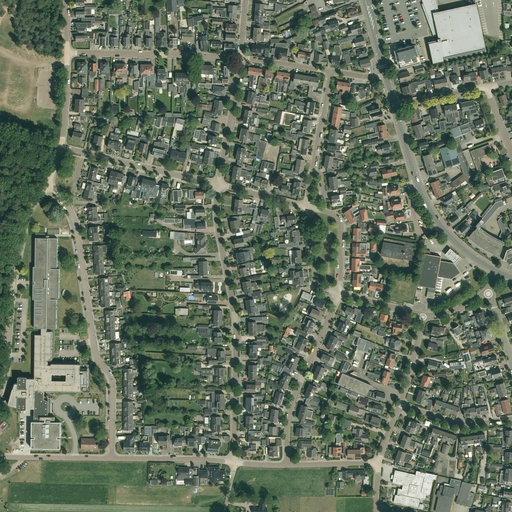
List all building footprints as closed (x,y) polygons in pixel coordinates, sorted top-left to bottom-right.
[(176,0),(166,0),(167,11),(177,10),(176,0)] [(433,64),(486,52),(475,4),(439,12),(436,0),(421,0),(429,21),(434,20),(436,27),(437,35),(438,39),(437,39),(438,41),(436,42),(435,40),(428,42),(428,43),(433,64)] [(352,8),(351,5),(346,6),(349,17),(357,15),(355,7),(352,8)] [(76,18),(84,18),(84,15),(91,15),(91,9),(84,9),(84,11),(76,11),(76,18)] [(309,14),(311,19),(319,16),(317,10),(311,13),(309,14)] [(196,21),(202,20),(201,15),(192,17),(192,18),(193,24),(197,24),(196,21)] [(267,16),(266,16),(254,15),(254,22),(259,22),(259,25),(261,25),(269,25),(269,23),(262,22),(263,19),(266,19),(267,16)] [(334,29),(334,28),(339,26),(337,20),(328,22),(329,25),(324,27),(325,30),(330,29),(330,30),(334,29)] [(152,46),(152,38),(152,33),(149,33),(149,31),(149,22),(144,22),(144,31),(146,31),(145,46),(152,46)] [(87,31),(91,31),(91,23),(76,23),(76,27),(78,27),(78,31),(79,31),(79,33),(87,33),(87,31)] [(341,33),(347,30),(345,24),(338,27),(333,30),(334,33),(340,31),(341,33)] [(348,36),(354,35),(354,34),(362,32),(360,24),(350,26),(351,31),(347,32),(348,36)] [(180,29),(180,31),(180,38),(182,38),(182,41),(186,41),(192,41),(192,33),(189,33),(182,32),(182,29),(180,29)] [(76,42),(85,42),(85,39),(93,39),(93,33),(84,33),(84,35),(76,35),(76,42)] [(166,47),(166,33),(162,33),(162,34),(158,33),(158,47),(166,47)] [(199,39),(201,51),(207,50),(205,36),(202,37),(203,38),(199,39)] [(363,37),(354,39),(356,46),(365,44),(363,37)] [(280,54),(280,49),(281,43),(275,43),(275,48),(272,48),(272,54),(275,54),(274,57),(280,58),(279,58),(280,55),(280,54)] [(289,46),(287,43),(281,43),(280,49),(280,54),(280,55),(279,58),(280,58),(281,58),(281,57),(286,58),(287,49),(285,49),(286,45),(289,46)] [(269,50),(269,45),(266,45),(266,46),(259,45),(259,46),(252,45),(252,52),(261,53),(261,49),(264,49),(264,50),(269,50)] [(304,59),(306,47),(305,46),(302,45),(301,52),(298,52),(297,58),(304,59)] [(331,64),(335,65),(335,64),(339,65),(340,55),(342,55),(341,53),(339,46),(334,46),(334,52),(336,52),(335,56),(336,56),(336,57),(332,56),(331,63),(331,64)] [(412,51),(410,47),(395,51),(399,68),(419,63),(415,50),(412,51)] [(359,59),(368,56),(366,48),(357,51),(359,59)] [(326,64),(327,61),(323,60),(323,55),(315,54),(314,63),(326,64)] [(352,63),(348,54),(343,56),(347,65),(352,63)] [(507,71),(507,66),(506,64),(506,63),(503,64),(503,66),(500,67),(500,64),(499,57),(495,58),(495,59),(498,75),(505,74),(504,71),(507,71)] [(355,62),(355,63),(356,65),(357,66),(360,65),(361,69),(363,68),(364,69),(372,67),(370,60),(369,60),(369,58),(355,62)] [(105,63),(104,62),(103,62),(102,63),(101,63),(101,71),(101,75),(106,75),(106,79),(109,79),(109,68),(108,68),(108,63),(105,63)] [(120,82),(120,65),(117,64),(115,64),(114,64),(114,69),(113,69),(113,72),(111,72),(111,78),(114,78),(114,77),(117,77),(117,82),(120,82)] [(139,78),(139,87),(143,87),(143,78),(144,77),(147,77),(147,64),(145,64),(144,65),(141,65),(141,75),(141,78),(139,78)] [(155,79),(153,79),(153,66),(150,66),(150,65),(150,64),(147,64),(147,77),(149,77),(149,81),(151,81),(151,87),(155,87),(155,79)] [(415,72),(424,70),(422,64),(414,66),(415,72)] [(457,76),(460,75),(458,64),(453,65),(454,72),(448,73),(449,76),(451,76),(453,84),(458,83),(457,76)] [(481,79),(488,77),(486,70),(485,65),(481,65),(482,70),(479,71),(481,79)] [(467,68),(470,81),(476,79),(475,72),(472,73),(471,67),(467,68)] [(255,68),(253,80),(254,81),(256,81),(256,78),(257,75),(260,75),(261,69),(255,68)] [(167,80),(167,73),(165,73),(165,70),(158,70),(158,76),(158,79),(157,79),(157,84),(155,84),(155,88),(162,88),(162,84),(160,84),(160,79),(167,80)] [(262,78),(261,89),(266,89),(267,79),(266,79),(267,78),(268,78),(268,79),(273,80),(273,75),(272,75),(272,71),(266,70),(264,78),(262,78)] [(400,82),(410,79),(408,71),(398,74),(400,82)] [(301,84),(303,76),(294,74),(294,78),(293,82),(301,84)] [(309,85),(311,77),(303,76),(301,84),(309,85)] [(308,94),(316,95),(316,92),(312,91),(313,86),(317,87),(319,79),(311,77),(309,85),(308,94)] [(408,85),(409,86),(402,87),(402,89),(402,90),(401,90),(402,93),(403,93),(403,94),(410,92),(410,93),(415,91),(414,88),(418,87),(417,85),(425,83),(424,80),(416,82),(411,83),(411,84),(408,85)] [(216,84),(212,84),(205,84),(205,87),(212,89),(212,93),(212,94),(216,94),(216,95),(221,96),(221,95),(225,96),(225,94),(226,94),(227,89),(226,89),(226,88),(224,87),(224,84),(222,84),(216,84)] [(370,94),(370,86),(358,85),(357,93),(358,93),(358,95),(361,99),(364,97),(365,97),(369,97),(369,94),(370,94)] [(247,97),(261,100),(264,100),(264,97),(262,96),(259,95),(259,97),(255,96),(256,92),(249,91),(247,97)] [(507,107),(507,104),(506,101),(507,101),(506,100),(504,94),(499,96),(502,105),(503,105),(503,107),(507,107)] [(75,105),(83,106),(84,103),(85,103),(86,102),(88,103),(88,100),(93,100),(93,96),(87,96),(87,100),(75,99),(75,105)] [(222,108),(223,101),(215,100),(215,103),(210,102),(209,106),(222,108)] [(466,102),(469,118),(470,118),(470,121),(479,118),(478,116),(475,117),(472,115),(473,115),(471,109),(474,108),(473,101),(472,101),(472,100),(471,100),(469,100),(469,101),(466,102)] [(469,118),(466,102),(464,102),(463,101),(461,102),(461,103),(460,103),(462,110),(460,111),(461,117),(463,116),(462,110),(465,110),(467,119),(469,118)] [(379,111),(379,109),(380,109),(379,105),(378,106),(378,105),(371,107),(370,103),(364,106),(361,109),(363,112),(369,110),(370,114),(379,111)] [(458,113),(457,113),(456,104),(450,105),(452,119),(453,123),(456,122),(455,118),(458,117),(458,116),(458,113)] [(213,110),(213,113),(221,115),(222,108),(209,106),(206,105),(206,109),(213,110)] [(453,123),(452,119),(450,105),(444,106),(445,114),(445,117),(447,117),(449,124),(453,123)] [(299,106),(298,109),(303,110),(303,109),(306,110),(305,114),(312,115),(313,109),(304,107),(299,106)] [(333,112),(349,115),(349,112),(341,111),(341,108),(334,106),(333,112)] [(251,117),(258,118),(259,115),(251,114),(252,111),(245,109),(244,116),(251,117)] [(370,114),(368,114),(369,117),(372,116),(373,120),(383,117),(384,117),(383,113),(382,113),(381,111),(379,111),(370,114)] [(420,114),(419,112),(416,113),(415,113),(410,114),(412,122),(418,120),(422,119),(421,118),(420,118),(419,115),(420,114)] [(258,119),(258,118),(251,117),(244,116),(243,122),(250,123),(249,126),(255,127),(256,124),(254,124),(255,118),(258,119)] [(212,131),(212,130),(215,130),(214,131),(219,132),(220,127),(218,127),(219,124),(213,122),(214,118),(211,118),(203,118),(202,125),(208,126),(207,130),(212,131)] [(300,122),(299,123),(294,122),(292,123),(291,128),(295,129),(296,125),(310,127),(311,121),(303,119),(302,122),(300,122)] [(470,128),(471,131),(477,128),(485,126),(484,125),(485,125),(484,122),(483,122),(482,119),(478,121),(477,119),(468,123),(468,124),(470,128)] [(386,131),(385,124),(378,126),(377,126),(376,122),(365,125),(366,129),(374,127),(376,133),(380,132),(386,131)] [(80,129),(80,125),(75,123),(74,127),(75,128),(74,132),(73,132),(72,139),(80,141),(82,134),(77,132),(78,128),(80,129)] [(457,127),(454,128),(449,130),(453,138),(452,138),(454,144),(459,142),(461,142),(459,136),(471,131),(470,128),(468,124),(468,123),(458,126),(457,127)] [(413,126),(412,127),(413,130),(414,130),(415,132),(422,130),(423,130),(422,127),(421,128),(420,124),(413,126)] [(302,130),(302,132),(309,133),(310,127),(296,125),(295,129),(302,130)] [(240,134),(258,138),(260,138),(261,132),(255,130),(255,135),(248,133),(248,129),(241,128),(240,134)] [(424,136),(425,136),(424,133),(429,131),(428,129),(427,128),(424,129),(423,130),(422,130),(415,132),(416,135),(415,135),(416,138),(417,138),(424,136)] [(341,134),(337,133),(338,130),(330,129),(329,130),(329,132),(330,133),(329,135),(342,137),(343,134),(341,134)] [(195,130),(193,138),(202,139),(202,137),(208,139),(208,142),(207,142),(215,144),(217,137),(209,135),(209,134),(204,133),(204,132),(195,130)] [(113,148),(117,133),(114,132),(114,136),(110,135),(109,140),(107,147),(113,148)] [(113,148),(120,150),(122,140),(119,139),(119,138),(119,137),(120,133),(117,133),(113,148)] [(257,143),(258,138),(240,134),(239,140),(246,142),(246,138),(250,139),(250,140),(254,141),(254,142),(257,143)] [(302,139),(303,136),(292,134),(291,139),(298,141),(297,145),(299,146),(307,147),(308,140),(302,139)] [(100,145),(102,137),(95,135),(93,144),(100,145)] [(133,150),(134,144),(137,144),(139,138),(135,138),(133,138),(133,137),(127,136),(125,144),(127,144),(126,149),(127,149),(126,150),(129,150),(130,149),(133,150)] [(146,153),(148,144),(147,144),(148,140),(140,138),(139,142),(141,143),(139,151),(146,153)] [(164,157),(165,150),(167,151),(168,149),(169,144),(167,144),(164,143),(164,140),(165,139),(162,138),(162,139),(160,144),(159,149),(158,156),(160,156),(160,157),(163,158),(164,157)] [(153,147),(151,154),(152,154),(152,155),(155,156),(155,155),(158,156),(159,149),(160,144),(162,139),(158,139),(157,142),(155,141),(153,147)] [(427,143),(426,140),(422,141),(423,142),(418,143),(420,150),(429,147),(433,145),(432,141),(427,143)] [(437,148),(448,144),(447,140),(436,144),(437,148)] [(185,156),(188,157),(190,149),(191,146),(185,144),(184,148),(187,149),(186,151),(187,151),(186,153),(182,152),(181,152),(178,152),(177,159),(176,160),(177,160),(177,161),(180,162),(180,161),(184,162),(185,156)] [(383,153),(387,152),(386,151),(391,150),(389,144),(381,145),(381,147),(377,148),(377,152),(382,151),(382,152),(383,152),(383,153)] [(456,150),(455,147),(454,145),(454,144),(440,149),(445,168),(460,164),(457,153),(456,150)] [(477,171),(482,170),(478,158),(492,153),(489,144),(470,151),(477,171)] [(340,146),(337,145),(335,145),(335,147),(327,145),(327,147),(326,147),(326,149),(327,150),(326,151),(335,153),(336,150),(339,151),(340,146)] [(291,155),(295,156),(296,153),(299,153),(299,154),(305,155),(307,147),(299,146),(298,150),(300,150),(300,151),(296,151),(296,150),(292,150),(291,152),(291,155)] [(176,160),(177,159),(178,152),(175,151),(176,147),(173,147),(173,148),(172,148),(170,157),(176,159),(176,160)] [(244,152),(245,149),(238,147),(236,153),(251,156),(251,153),(248,152),(244,152)] [(204,157),(212,158),(214,152),(205,150),(204,156),(204,157)] [(463,174),(468,179),(472,177),(462,151),(457,153),(460,164),(463,173),(463,174)] [(425,166),(434,163),(431,153),(422,156),(425,166)] [(204,156),(192,154),(191,160),(195,161),(195,160),(199,160),(198,162),(203,163),(211,165),(212,158),(204,157),(204,156)] [(297,160),(298,156),(295,156),(291,155),(291,160),(297,162),(296,166),(303,167),(304,161),(297,160)] [(342,164),(342,161),(340,161),(333,160),(333,157),(326,155),(325,161),(339,164),(342,164)] [(384,164),(393,162),(392,156),(382,158),(384,164)] [(325,161),(324,167),(326,168),(327,172),(333,171),(334,169),(331,168),(332,165),(339,167),(339,164),(325,161)] [(273,170),(274,164),(266,162),(265,165),(264,168),(273,170)] [(434,163),(425,166),(428,176),(437,174),(434,163)] [(260,170),(261,170),(259,178),(256,177),(254,184),(260,186),(263,171),(264,168),(265,165),(261,164),(260,170)] [(233,172),(246,175),(246,172),(244,172),(244,171),(241,171),(241,167),(234,166),(233,172)] [(302,174),(303,167),(296,166),(296,170),(289,168),(289,171),(287,171),(286,174),(295,176),(296,173),(302,174)] [(101,175),(103,176),(103,173),(97,171),(98,168),(90,167),(89,173),(101,175)] [(376,168),(371,168),(367,169),(368,177),(377,175),(376,168)] [(396,175),(395,168),(387,170),(387,169),(381,170),(383,179),(389,178),(388,177),(396,175)] [(489,173),(491,176),(485,178),(487,184),(489,187),(489,188),(506,181),(504,177),(501,168),(489,173)] [(111,171),(109,179),(112,179),(110,188),(113,189),(117,173),(111,171)] [(251,176),(246,175),(233,172),(231,178),(239,180),(239,176),(245,178),(245,180),(249,181),(251,176)] [(117,173),(113,189),(116,190),(118,181),(121,182),(122,181),(123,175),(123,174),(117,173)] [(466,180),(468,179),(463,174),(457,178),(461,183),(465,180),(466,180)] [(127,184),(126,189),(132,190),(133,190),(137,191),(138,186),(135,186),(136,178),(130,176),(128,184),(127,184)] [(455,188),(461,183),(457,178),(452,182),(455,188)] [(149,180),(142,179),(140,191),(143,192),(142,196),(145,197),(149,180)] [(151,188),(154,189),(153,195),(156,196),(157,190),(154,189),(156,182),(156,181),(156,180),(152,180),(152,181),(149,180),(145,197),(149,198),(151,188)] [(433,190),(446,186),(445,183),(441,184),(439,180),(431,183),(433,190)] [(341,182),(329,183),(330,189),(338,188),(338,185),(346,184),(345,181),(341,182)] [(98,188),(103,189),(104,185),(101,184),(99,183),(93,182),(92,185),(86,184),(86,186),(85,186),(84,189),(85,189),(85,190),(94,192),(96,192),(97,187),(98,187),(98,188)] [(166,195),(167,192),(169,185),(162,183),(160,190),(157,190),(156,196),(155,202),(160,203),(161,198),(162,199),(163,195),(166,195)] [(292,190),(291,194),(298,195),(300,188),(289,187),(287,186),(282,185),(281,192),(287,193),(288,189),(292,190)] [(446,186),(433,190),(436,198),(442,196),(441,191),(449,188),(447,185),(446,186)] [(500,188),(499,185),(491,188),(492,191),(494,190),(495,193),(501,191),(502,194),(510,192),(507,185),(500,188)] [(92,201),(94,192),(85,190),(83,199),(92,201)] [(471,201),(473,203),(482,195),(480,193),(471,201)] [(441,206),(443,209),(443,210),(444,212),(445,212),(451,208),(450,205),(456,201),(452,194),(442,201),(444,204),(441,206)] [(341,195),(340,195),(331,196),(332,203),(336,202),(336,205),(342,205),(341,198),(342,197),(342,195),(341,195)] [(234,206),(250,208),(255,209),(256,209),(256,208),(257,204),(251,203),(251,205),(242,204),(242,200),(235,199),(234,206)] [(463,209),(467,215),(471,212),(466,206),(463,209)] [(347,218),(353,214),(351,211),(354,209),(352,207),(350,209),(349,209),(343,213),(347,218)] [(196,215),(204,215),(204,214),(205,214),(205,212),(204,212),(204,208),(192,209),(192,212),(190,212),(191,219),(196,219),(196,215)] [(263,217),(263,220),(269,221),(271,215),(268,214),(269,211),(262,209),(260,217),(263,217)] [(460,215),(459,214),(459,213),(457,210),(455,213),(456,215),(450,220),(454,225),(460,220),(458,217),(460,215)] [(474,222),(478,217),(477,216),(479,214),(475,210),(473,212),(469,216),(474,222)] [(391,214),(390,213),(386,213),(387,218),(391,217),(395,217),(396,221),(404,219),(405,218),(405,215),(403,215),(403,213),(396,214),(396,213),(391,214)] [(98,214),(88,214),(88,221),(93,221),(93,222),(97,222),(97,220),(100,220),(100,217),(98,217),(98,216),(98,214)] [(358,223),(361,222),(360,214),(355,218),(353,214),(347,218),(351,224),(356,221),(358,223)] [(285,222),(285,225),(288,225),(288,223),(296,223),(295,216),(281,217),(282,222),(285,222)] [(205,228),(206,227),(206,226),(205,225),(205,222),(201,222),(201,219),(183,219),(183,224),(191,223),(191,228),(192,228),(192,229),(197,229),(205,229),(205,228)] [(486,223),(481,219),(475,226),(477,227),(468,237),(474,242),(479,246),(485,249),(491,253),(498,256),(504,241),(498,239),(493,236),(488,233),(483,230),(480,227),(482,225),(481,224),(482,223),(484,225),(486,223)] [(360,235),(360,232),(364,232),(364,224),(362,223),(361,222),(358,223),(358,228),(353,228),(353,235),(360,235)] [(465,234),(467,233),(467,232),(466,232),(469,229),(466,226),(468,224),(467,222),(459,230),(464,235),(464,234),(465,234)] [(254,229),(253,232),(260,234),(263,225),(255,223),(254,229)] [(378,232),(379,225),(369,223),(368,231),(378,232)] [(245,227),(244,224),(231,227),(232,233),(239,232),(239,229),(245,227)] [(89,234),(89,241),(94,240),(94,242),(97,242),(98,241),(98,233),(89,234)] [(33,267),(33,299),(35,300),(34,328),(42,328),(41,331),(44,331),(44,335),(52,335),(52,331),(46,331),(46,328),(56,328),(56,299),(50,299),(50,298),(59,298),(59,269),(51,269),(51,267),(57,267),(57,238),(45,238),(45,234),(35,234),(35,267),(33,267)] [(242,238),(234,240),(235,247),(244,245),(243,240),(248,239),(248,238),(247,234),(242,235),(242,238)] [(206,253),(206,251),(206,250),(206,243),(205,244),(205,236),(200,236),(196,236),(197,244),(198,244),(198,248),(195,248),(195,254),(206,253)] [(413,261),(415,250),(413,250),(414,244),(384,239),(381,255),(413,261)] [(247,257),(250,256),(249,253),(254,252),(253,247),(242,249),(242,252),(236,253),(238,262),(248,260),(247,257)] [(511,249),(507,247),(503,260),(505,261),(507,260),(509,264),(511,265),(511,249)] [(450,248),(445,254),(455,263),(460,256),(450,248)] [(434,292),(437,277),(439,276),(451,278),(458,273),(453,266),(441,264),(440,261),(441,257),(430,255),(430,251),(423,249),(417,285),(428,287),(427,291),(434,292)] [(291,257),(290,257),(291,264),(287,264),(288,268),(295,267),(294,263),(302,262),(301,256),(291,257)] [(241,276),(247,275),(249,274),(252,274),(250,268),(254,268),(253,262),(243,264),(244,268),(240,269),(241,276)] [(303,270),(295,271),(295,267),(288,268),(286,268),(286,271),(290,271),(291,278),(303,276),(303,270)] [(368,289),(375,290),(377,283),(373,282),(374,278),(373,278),(373,276),(370,276),(368,281),(370,282),(368,289)] [(377,283),(375,290),(381,292),(383,285),(384,280),(382,279),(380,284),(377,283)] [(360,284),(360,280),(353,280),(353,282),(352,283),(352,286),(353,286),(360,287),(363,287),(363,288),(366,288),(367,283),(367,281),(364,281),(364,283),(363,284),(360,284)] [(208,292),(208,290),(213,290),(213,285),(212,285),(212,283),(205,282),(195,281),(195,288),(200,288),(200,290),(203,290),(203,292),(208,292)] [(256,285),(244,288),(245,294),(252,293),(251,289),(254,288),(254,289),(257,288),(257,285),(256,285)] [(309,300),(311,295),(303,291),(301,297),(309,300)] [(203,294),(202,296),(203,296),(205,297),(204,302),(205,303),(207,303),(217,303),(217,297),(215,297),(215,295),(203,294)] [(321,307),(324,301),(318,298),(319,297),(314,295),(311,301),(315,302),(314,304),(321,307)] [(255,308),(262,307),(261,304),(258,305),(247,306),(248,313),(255,312),(255,308)] [(359,322),(362,315),(358,313),(359,310),(355,308),(354,310),(347,306),(344,312),(351,316),(353,313),(357,315),(354,321),(359,322)] [(310,314),(309,315),(317,318),(319,312),(309,307),(307,313),(310,314)] [(117,311),(117,309),(114,309),(114,310),(105,311),(105,318),(114,317),(114,311),(117,311)] [(476,319),(484,317),(482,311),(479,312),(478,311),(477,310),(475,311),(475,312),(474,313),(476,319)] [(386,321),(388,315),(381,313),(379,319),(381,319),(381,321),(385,322),(386,321)] [(310,320),(311,318),(306,315),(302,324),(306,325),(312,328),(315,322),(310,320)] [(470,321),(470,324),(478,322),(479,325),(486,323),(484,317),(476,319),(472,320),(470,321)] [(347,329),(347,328),(345,327),(346,324),(347,320),(344,319),(343,323),(340,322),(337,328),(343,331),(345,332),(346,332),(347,329)] [(393,327),(392,331),(392,334),(396,334),(397,331),(401,331),(402,324),(398,323),(398,322),(393,322),(393,323),(388,322),(387,326),(393,327)] [(310,334),(312,328),(306,325),(303,331),(310,334)] [(431,334),(435,335),(435,334),(439,335),(440,333),(443,333),(444,328),(439,327),(439,328),(432,326),(431,333),(432,333),(431,334)] [(458,335),(461,339),(463,342),(467,340),(466,338),(461,329),(460,329),(458,326),(456,327),(455,327),(453,328),(454,329),(453,329),(455,333),(454,334),(455,337),(458,335)] [(35,334),(35,352),(52,353),(52,335),(44,335),(44,331),(41,331),(41,335),(35,334)] [(221,343),(221,332),(214,332),(214,333),(210,333),(210,336),(214,336),(214,343),(221,343)] [(488,334),(478,337),(481,336),(482,338),(477,340),(478,343),(480,342),(483,341),(490,338),(490,337),(490,334),(489,335),(488,334)] [(329,337),(327,340),(328,341),(335,344),(336,341),(341,343),(343,340),(338,338),(332,335),(331,335),(330,337),(329,337)] [(295,340),(305,345),(307,339),(301,336),(299,339),(296,338),(295,340)] [(357,346),(356,347),(363,350),(367,340),(361,338),(360,338),(357,346)] [(387,345),(389,346),(389,347),(394,348),(394,346),(398,346),(400,340),(391,338),(391,339),(386,338),(386,341),(388,342),(387,345)] [(428,342),(427,349),(436,351),(437,346),(442,347),(443,343),(442,343),(443,340),(437,339),(435,344),(428,342)] [(480,342),(478,343),(473,344),(471,339),(468,340),(471,349),(481,345),(480,342)] [(292,347),(295,348),(296,349),(296,348),(302,351),(305,345),(295,340),(293,343),(294,344),(292,347)] [(328,341),(325,347),(332,350),(335,351),(337,349),(334,347),(335,344),(328,341)] [(493,347),(492,344),(480,348),(482,356),(488,354),(488,353),(494,351),(494,350),(494,348),(493,347)] [(345,361),(346,362),(347,359),(344,358),(345,355),(337,351),(336,352),(334,357),(337,358),(342,360),(345,361)] [(380,356),(394,360),(396,354),(389,352),(386,351),(384,355),(380,354),(380,356)] [(470,355),(469,351),(462,353),(465,362),(471,360),(471,359),(470,355)] [(18,377),(18,383),(14,383),(12,391),(11,395),(9,404),(16,406),(18,407),(17,409),(26,409),(26,408),(34,408),(34,417),(34,420),(40,420),(45,420),(45,422),(31,422),(31,425),(31,426),(31,432),(31,433),(31,436),(31,438),(31,448),(60,448),(61,422),(56,422),(53,422),(53,420),(55,420),(55,416),(51,416),(48,416),(48,401),(49,398),(48,398),(44,396),(44,391),(46,391),(48,391),(81,391),(81,384),(84,384),(84,377),(83,377),(83,371),(80,371),(80,364),(51,363),(51,365),(50,365),(48,365),(48,361),(48,360),(51,360),(52,353),(35,352),(34,378),(27,378),(27,377),(18,377)] [(292,354),(291,354),(288,353),(287,355),(288,355),(286,359),(289,360),(296,363),(299,357),(292,354)] [(333,362),(334,359),(330,357),(323,353),(320,359),(327,363),(328,360),(333,362)] [(489,369),(489,367),(493,365),(493,363),(497,362),(495,355),(487,358),(482,359),(483,361),(486,370),(489,369)] [(224,356),(217,356),(212,356),(212,359),(209,359),(209,365),(217,365),(217,361),(224,360),(224,356)] [(381,363),(392,366),(394,360),(380,356),(379,359),(382,360),(381,363)] [(138,359),(135,359),(134,359),(135,369),(142,367),(141,360),(138,359)] [(289,360),(286,359),(284,363),(283,362),(282,365),(281,364),(277,362),(276,365),(279,367),(285,369),(286,366),(294,370),(296,363),(289,360)] [(438,370),(437,372),(440,372),(441,369),(440,369),(441,364),(437,362),(428,360),(427,367),(438,370)] [(327,366),(325,369),(324,368),(317,365),(315,371),(322,374),(325,375),(328,370),(331,371),(332,368),(327,366)] [(281,379),(284,380),(288,382),(291,376),(284,373),(283,373),(285,369),(279,367),(278,371),(280,371),(278,375),(282,377),(281,379)] [(212,369),(211,369),(211,375),(215,375),(215,383),(222,383),(222,379),(224,379),(224,368),(215,368),(215,369),(212,369)] [(499,369),(488,372),(488,375),(490,375),(491,378),(494,377),(495,378),(497,377),(497,376),(501,375),(499,369)] [(376,374),(388,378),(390,372),(384,370),(383,373),(380,372),(375,370),(374,374),(376,375),(376,374)] [(259,376),(256,376),(256,372),(249,371),(249,378),(255,378),(255,381),(263,381),(263,378),(259,378),(259,376)] [(322,374),(315,371),(312,377),(319,380),(322,374)] [(369,397),(370,392),(368,391),(370,385),(342,373),(337,383),(366,396),(369,397)] [(376,375),(374,374),(372,373),(372,376),(373,376),(373,377),(381,380),(380,382),(387,384),(388,378),(376,374),(376,375)] [(430,387),(433,380),(430,379),(430,377),(424,375),(421,384),(430,387)] [(286,388),(288,382),(284,380),(281,379),(280,382),(276,381),(276,383),(270,380),(268,384),(279,389),(280,385),(286,388)] [(263,382),(263,381),(255,381),(255,385),(246,384),(246,391),(255,391),(255,388),(261,388),(261,382),(263,382)] [(491,393),(505,389),(503,383),(496,385),(497,387),(494,388),(490,389),(490,390),(487,390),(488,393),(491,393)] [(315,389),(318,390),(319,390),(320,389),(321,388),(323,389),(324,386),(319,384),(317,387),(310,384),(307,389),(314,393),(315,389)] [(314,393),(307,389),(304,395),(311,398),(310,402),(317,405),(320,399),(312,396),(314,393)] [(418,395),(428,398),(429,396),(425,395),(426,391),(419,389),(419,390),(418,390),(417,392),(418,393),(418,395)] [(491,393),(492,396),(496,395),(499,394),(499,397),(507,395),(505,389),(491,393)] [(275,397),(281,399),(283,393),(276,391),(275,397)] [(372,392),(371,396),(375,397),(375,398),(376,399),(376,400),(379,400),(379,399),(383,400),(385,394),(377,392),(376,392),(375,392),(374,393),(372,392)] [(442,402),(439,409),(445,411),(448,404),(445,403),(446,399),(447,395),(444,394),(443,398),(442,401),(442,402)] [(430,399),(428,398),(418,395),(417,396),(417,395),(416,396),(414,401),(415,402),(417,403),(418,402),(422,404),(423,401),(426,402),(428,402),(426,409),(430,411),(433,401),(430,399)] [(367,406),(369,399),(359,396),(358,403),(367,406)] [(280,405),(281,399),(275,397),(273,403),(280,405)] [(453,406),(451,413),(457,415),(459,408),(456,407),(459,399),(456,398),(455,402),(453,406)] [(501,404),(499,404),(494,405),(495,408),(509,405),(508,399),(501,401),(501,404)] [(439,409),(442,402),(442,401),(436,400),(434,407),(439,409)] [(345,411),(347,405),(337,401),(335,407),(345,411)] [(256,403),(254,403),(246,403),(246,406),(245,406),(245,409),(246,410),(250,410),(250,413),(259,413),(259,410),(256,410),(256,407),(256,403)] [(300,408),(299,411),(311,414),(312,411),(306,409),(307,406),(301,404),(300,404),(299,408),(300,408)] [(366,409),(372,411),(374,412),(375,411),(380,412),(382,406),(373,404),(373,405),(368,404),(367,407),(366,409)] [(451,413),(453,406),(449,404),(448,404),(445,411),(451,413)] [(356,415),(358,408),(350,405),(348,413),(356,415)] [(509,405),(495,408),(496,415),(501,414),(500,410),(503,410),(503,413),(511,411),(509,405)] [(304,419),(305,416),(311,417),(311,414),(299,411),(297,418),(304,419)] [(278,416),(270,415),(263,414),(263,416),(263,418),(266,418),(266,417),(270,418),(270,421),(277,422),(278,416)] [(332,423),(335,416),(328,414),(326,421),(332,423)] [(379,426),(380,422),(379,421),(380,419),(366,414),(364,421),(374,424),(373,425),(379,426)] [(0,432),(8,424),(2,417),(0,418),(0,432)] [(349,429),(351,421),(344,419),(343,427),(349,429)] [(421,423),(410,419),(408,425),(415,427),(418,429),(419,426),(419,427),(421,423)] [(273,434),(273,435),(277,436),(278,430),(276,430),(276,427),(270,426),(271,424),(268,424),(267,429),(269,430),(269,434),(273,434)] [(297,427),(296,435),(303,436),(307,437),(308,432),(310,432),(311,426),(307,425),(301,425),(300,427),(297,427)] [(414,430),(415,427),(408,425),(406,431),(413,433),(414,430)] [(436,437),(439,429),(433,427),(432,431),(430,435),(431,435),(434,436),(431,444),(433,445),(435,441),(436,437)] [(362,434),(362,429),(357,429),(356,433),(355,433),(354,440),(368,442),(368,435),(362,434)] [(442,439),(445,431),(439,429),(436,437),(442,439)] [(195,445),(195,438),(188,438),(188,431),(185,431),(185,437),(185,439),(185,443),(188,443),(188,445),(191,445),(191,447),(195,447),(195,445)] [(448,441),(450,433),(445,431),(442,439),(448,441)] [(343,442),(343,433),(337,433),(337,444),(337,447),(333,447),(329,447),(329,454),(332,454),(332,456),(337,456),(337,455),(340,455),(340,451),(341,451),(341,447),(340,447),(340,442),(343,442)] [(450,433),(448,441),(454,443),(456,436),(450,433)] [(254,435),(246,434),(246,442),(252,443),(260,443),(260,438),(254,438),(254,435)] [(402,440),(416,445),(417,443),(410,440),(411,437),(404,434),(402,440)] [(170,440),(170,435),(167,435),(167,436),(158,436),(158,444),(163,444),(163,445),(167,445),(167,440),(170,440)] [(133,443),(133,436),(127,436),(126,443),(123,443),(123,450),(134,450),(134,443),(133,443)] [(153,442),(153,436),(148,436),(148,441),(143,441),(143,443),(140,443),(140,450),(140,451),(143,451),(143,450),(149,450),(150,441),(153,442)] [(511,442),(511,436),(502,437),(503,446),(509,446),(509,443),(511,442)] [(178,445),(182,445),(182,443),(185,443),(185,439),(185,437),(182,437),(182,438),(174,438),(174,443),(173,443),(173,446),(174,447),(178,447),(178,446),(178,445)] [(87,439),(87,438),(84,438),(84,439),(81,439),(81,449),(98,449),(98,439),(95,439),(95,438),(92,438),(92,439),(87,439)] [(208,443),(207,452),(218,453),(218,447),(219,447),(221,446),(221,442),(220,441),(213,440),(211,440),(209,440),(208,440),(208,443)] [(416,445),(402,440),(400,446),(407,448),(408,446),(415,448),(416,445)] [(311,448),(311,441),(299,441),(299,449),(303,449),(303,446),(308,446),(308,457),(316,457),(316,448),(311,448)] [(354,449),(354,456),(361,456),(361,453),(365,453),(365,447),(360,447),(360,449),(357,449),(357,442),(354,442),(354,449)] [(243,448),(243,456),(251,456),(251,453),(256,453),(256,448),(256,445),(251,445),(251,448),(243,448)] [(269,456),(277,456),(277,446),(269,446),(269,456)] [(397,455),(404,458),(406,452),(399,450),(397,455)] [(502,455),(502,456),(505,456),(505,461),(511,461),(511,452),(506,452),(502,452),(502,455)] [(411,460),(408,459),(404,458),(397,455),(395,461),(402,464),(403,461),(410,463),(411,460)] [(184,480),(184,478),(185,478),(185,484),(192,485),(192,478),(188,478),(188,475),(189,468),(178,467),(178,476),(177,476),(177,480),(184,480)] [(203,471),(199,470),(199,477),(198,477),(203,477),(207,477),(207,475),(210,475),(210,480),(211,480),(211,481),(212,482),(213,483),(214,483),(215,483),(216,482),(216,481),(216,480),(225,480),(225,472),(220,472),(219,470),(219,468),(210,468),(210,471),(207,471),(203,471)] [(393,481),(393,483),(401,485),(403,485),(402,490),(398,489),(397,495),(395,495),(394,502),(398,503),(398,502),(402,503),(402,504),(409,506),(410,505),(413,505),(413,506),(418,507),(419,501),(419,500),(422,498),(425,498),(426,493),(429,494),(432,479),(434,479),(435,475),(426,473),(417,471),(416,475),(407,473),(395,470),(395,473),(393,481)] [(365,477),(365,471),(355,471),(348,471),(342,471),(343,478),(348,478),(348,475),(355,475),(355,479),(364,479),(364,484),(365,485),(367,485),(368,484),(368,481),(369,481),(369,480),(368,480),(368,478),(367,477),(365,477)] [(511,474),(501,474),(500,484),(504,484),(505,481),(508,481),(508,482),(511,482),(511,474)] [(459,489),(460,480),(451,478),(449,487),(441,485),(435,511),(437,511),(449,511),(453,494),(457,495),(459,489)] [(470,507),(474,494),(469,492),(472,484),(462,481),(455,503),(470,507)] [(511,497),(511,494),(511,490),(504,490),(504,494),(499,493),(499,496),(506,497),(506,498),(511,498),(511,497)] [(265,501),(260,501),(260,508),(253,507),(252,511),(266,511),(267,508),(265,508),(265,501)]
